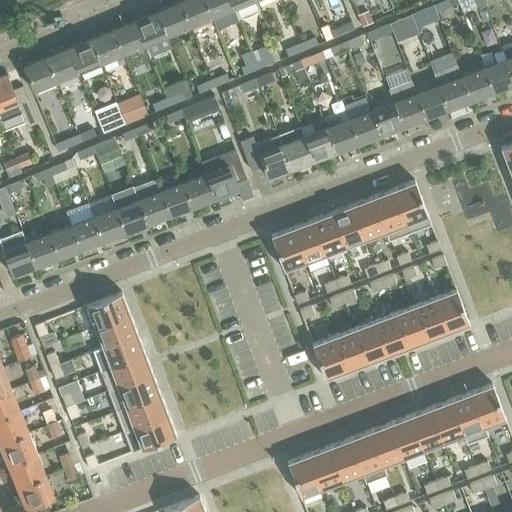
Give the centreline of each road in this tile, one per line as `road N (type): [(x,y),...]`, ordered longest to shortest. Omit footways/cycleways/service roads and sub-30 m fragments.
road 1 (residential): [(0,313),(511,121)]
road 2 (residential): [(94,511),(511,350)]
